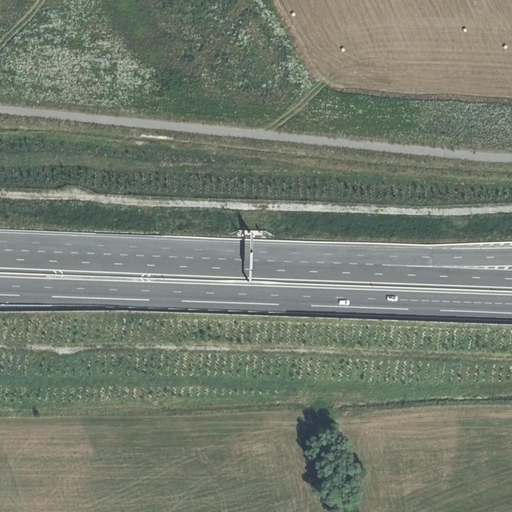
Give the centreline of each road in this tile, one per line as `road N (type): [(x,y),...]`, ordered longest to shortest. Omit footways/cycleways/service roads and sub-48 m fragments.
road 1 (motorway): [(0,285),(511,303)]
road 2 (motorway): [(306,261),(0,249)]
road 3 (motorway): [(511,278),(306,261)]
road 4 (motorway): [(511,256),(306,261)]
